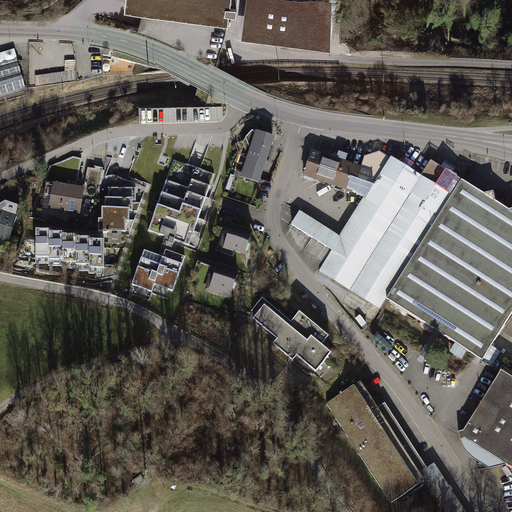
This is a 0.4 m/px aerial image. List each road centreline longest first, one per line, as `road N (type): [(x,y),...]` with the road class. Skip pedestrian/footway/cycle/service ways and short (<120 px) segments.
road 1 (track): [(346,511),(262,385),(185,331),(104,299),(0,274)]
road 2 (residential): [(0,181),(126,130),(220,126),(250,99)]
road 3 (tertiary): [(511,145),(334,122),(250,99)]
road 4 (tertiary): [(250,99),(122,39),(0,26)]
road 5 (track): [(185,331),(37,387),(0,411)]
